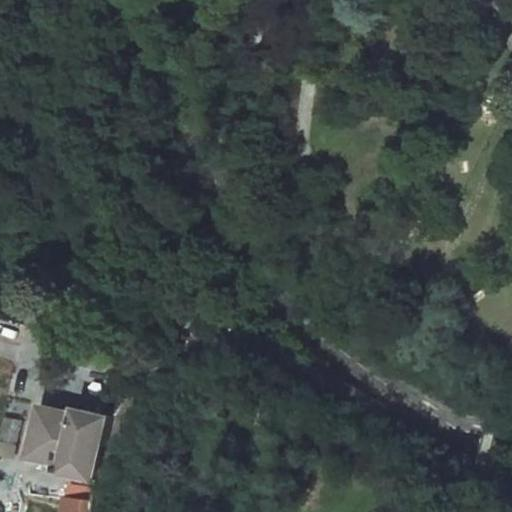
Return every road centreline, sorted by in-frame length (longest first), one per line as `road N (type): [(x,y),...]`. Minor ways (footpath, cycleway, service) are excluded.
road 1 (unclassified): [(447,433),(349,364),(275,298),(227,235),(177,82),(122,0)]
road 2 (unclassified): [(447,433),(407,433),(246,346),(206,342),(137,404),(114,447),(107,511)]
